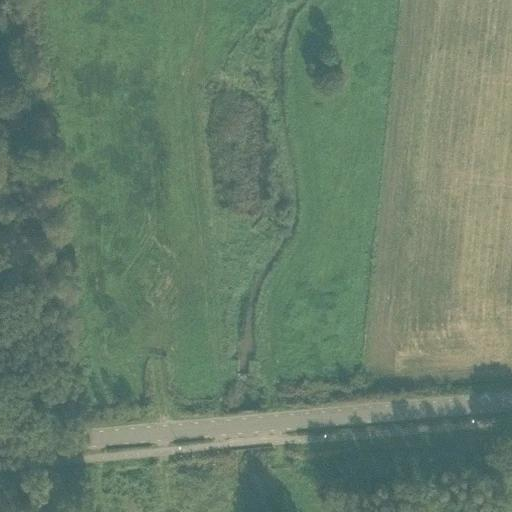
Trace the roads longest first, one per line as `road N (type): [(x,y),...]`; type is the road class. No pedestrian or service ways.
road 1 (unclassified): [(0,447),(511,401)]
road 2 (track): [(206,238),(154,341),(163,436)]
